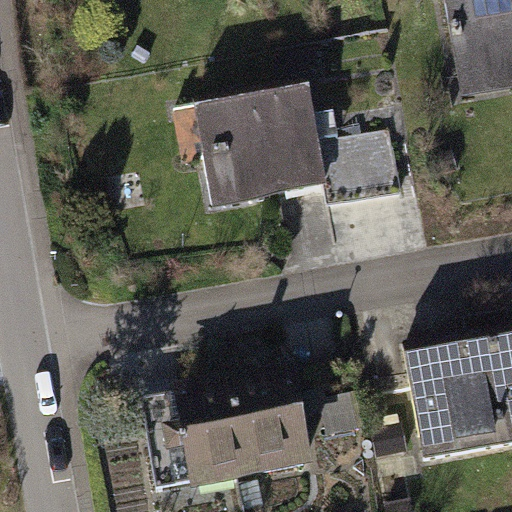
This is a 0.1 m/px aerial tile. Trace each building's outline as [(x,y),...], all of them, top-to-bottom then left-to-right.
[(121,0),(78,0),(78,4),(120,12),(121,0)] [(511,0),(447,0),(464,99),(511,90),(511,0)] [(306,84),(198,101),(216,211),(324,194),(327,211),(403,198),(390,132),(317,145),(306,84)] [(468,338),(404,350),(425,463),(511,447),(511,313),(465,322),(468,338)] [(294,370),(175,390),(192,493),(311,473),(294,370)]
